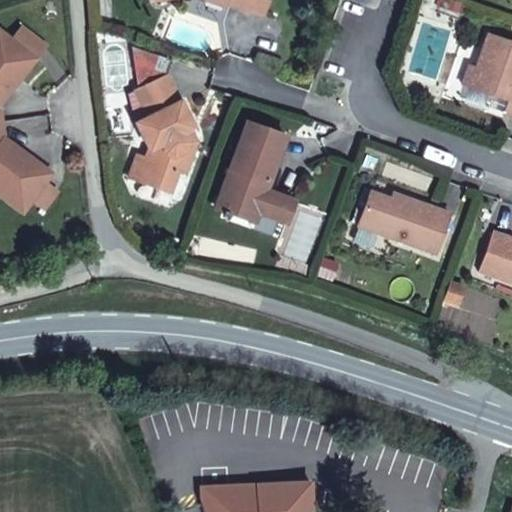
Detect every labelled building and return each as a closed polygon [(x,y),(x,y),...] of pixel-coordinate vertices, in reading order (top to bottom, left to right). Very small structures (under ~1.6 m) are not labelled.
[(215,0),(227,3),(227,0),(228,0),(265,11),(267,0),(215,0)] [(0,29),(0,191),(23,209),(51,170),(3,134),(0,115),(0,100),(34,55),(0,29)] [(511,40),(484,31),(475,59),(467,83),(482,88),(505,95),(501,108),(511,111),(511,40)] [(467,83),(475,59),(467,56),(459,80),(467,83)] [(191,122),(168,73),(135,88),(147,115),(133,121),(147,151),(140,180),(174,189),(182,168),(186,170),(194,148),(184,144),(185,135),(181,127),(191,122)] [(478,100),(501,108),(505,95),(482,88),(478,100)] [(213,205),(254,218),(257,209),(286,219),(294,197),(266,188),(285,133),(242,119),(213,205)] [(434,209),(436,204),(402,193),(400,197),(391,194),(371,188),(359,221),(436,247),(448,213),(434,209)] [(449,208),(436,204),(434,209),(448,213),(449,208)] [(257,209),(254,218),(284,228),(286,219),(257,209)] [(511,232),(494,226),(479,268),(511,278),(511,232)] [(463,283),(448,277),(442,295),(457,300),(463,283)]
